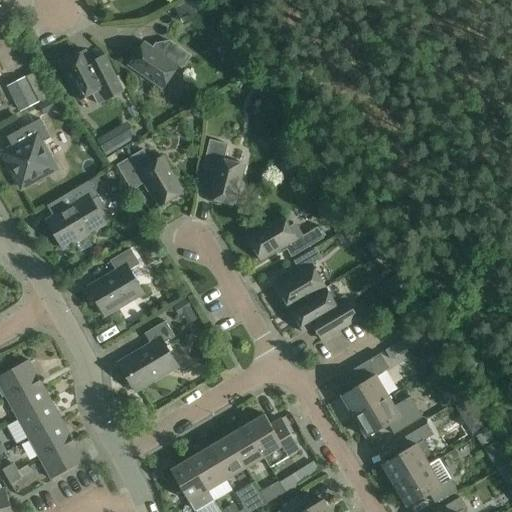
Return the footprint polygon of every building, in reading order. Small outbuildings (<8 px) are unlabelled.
[(192,0),(200,15),(208,10),(203,0),(192,0)] [(229,33),(224,36),(223,41),(227,48),(233,49),(237,46),(238,40),(235,34),(229,33)] [(181,68),(190,56),(170,41),(165,47),(160,44),(156,45),(153,48),(144,42),(128,66),(162,89),(178,66),(181,68)] [(105,55),(91,62),(85,51),(60,63),(79,101),(92,94),(98,105),(123,92),(105,55)] [(259,87),(268,81),(259,68),(251,73),(259,87)] [(20,111),(38,102),(26,77),(7,87),(20,111)] [(192,112),(193,115),(198,118),(201,118),(202,116),(202,106),(193,110),(192,112)] [(6,137),(12,148),(2,153),(21,189),(33,182),(38,183),(42,181),(44,176),(56,169),(41,142),(50,137),(40,119),(6,137)] [(99,142),(106,154),(120,146),(113,133),(99,142)] [(227,144),(209,140),(202,168),(214,171),(207,198),(235,205),(238,192),(240,193),(243,191),(244,185),(243,182),(241,182),(245,165),(224,159),(227,144)] [(151,163),(143,150),(117,165),(132,190),(145,182),(160,207),(184,192),(163,156),(151,163)] [(99,214),(102,202),(95,189),(102,186),(97,176),(72,191),(78,201),(49,219),(59,238),(56,240),(61,249),(95,230),(104,224),(99,214)] [(296,223),(289,227),(282,215),(246,237),(261,261),(285,247),(291,257),(323,238),(317,227),(304,236),(296,223)] [(364,219),(343,231),(344,233),(349,240),(350,242),(371,230),(364,219)] [(289,309),(325,288),(311,264),(321,258),(315,248),(293,261),(299,271),(275,285),(289,309)] [(129,270),(139,264),(130,249),(110,261),(116,271),(91,286),(102,304),(98,307),(104,317),(143,293),(129,270)] [(381,266),(373,275),(382,283),(390,274),(381,266)] [(387,287),(390,292),(397,294),(403,291),(405,284),(401,278),(395,276),(389,280),(387,287)] [(289,309),(303,333),(328,319),(336,333),(358,320),(349,305),(346,308),(343,304),(338,302),(335,304),(325,288),(289,309)] [(174,306),(180,315),(193,307),(187,298),(174,306)] [(177,366),(164,343),(174,337),(165,321),(144,334),(150,344),(121,362),(132,380),(128,382),(134,392),(177,366)] [(353,417),(388,396),(375,376),(388,368),(380,354),(355,369),(363,383),(341,396),(353,417)] [(0,387),(6,399),(39,381),(28,360),(0,375),(0,387)] [(39,381),(6,399),(17,419),(50,401),(39,381)] [(388,396),(353,417),(365,437),(388,424),(394,434),(422,417),(410,397),(394,407),(388,396)] [(61,421),(50,401),(17,419),(28,439),(61,421)] [(263,458),(264,457),(270,467),(299,450),(281,419),(270,425),(264,415),(245,426),(263,458)] [(72,441),(61,421),(28,439),(39,459),(72,441)] [(394,485),(428,465),(422,455),(429,450),(423,441),(433,435),(426,424),(398,441),(404,451),(381,465),(394,485)] [(263,458),(245,426),(226,437),(245,469),(263,458)] [(226,437),(208,448),(226,480),(245,469),(226,437)] [(72,441),(39,459),(51,479),(84,461),(72,441)] [(226,480),(208,448),(189,459),(208,490),(226,480)] [(208,490),(189,459),(170,471),(195,511),(214,501),(208,490)] [(434,503),(456,490),(438,459),(428,465),(394,485),(406,506),(428,493),(434,503)] [(304,469),(308,477),(318,471),(313,463),(304,469)] [(6,478),(17,471),(13,464),(2,470),(6,478)] [(17,471),(6,478),(11,485),(22,478),(17,471)] [(263,490),(270,501),(285,493),(278,481),(263,490)] [(11,511),(5,488),(0,489),(0,511),(11,511)] [(255,495),(241,503),(244,508),(246,511),(251,511),(262,506),(255,495)] [(329,511),(322,500),(312,506),(306,496),(278,511),(329,511)] [(464,511),(463,510),(466,508),(460,497),(439,510),(439,511),(464,511)]
